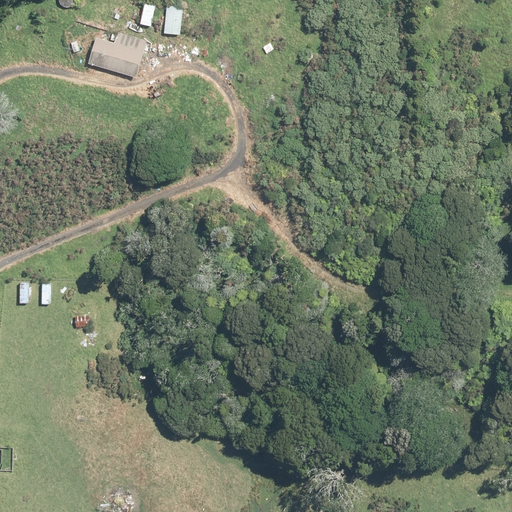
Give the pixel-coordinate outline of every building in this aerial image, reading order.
[(77,3),(78,0),(77,0),(58,0),(59,2),(60,5),(62,7),(65,9),(68,9),(71,9),(74,8),(76,6),(77,3)] [(156,6),(145,4),(140,25),(151,27),(156,6)] [(183,9),(168,7),(165,34),(180,36),(183,9)] [(146,42),(119,34),(116,45),(96,39),(89,64),(136,78),(146,42)] [(30,284),(19,283),(19,303),(30,303),(30,284)] [(54,284),(42,284),(41,304),(53,305),(54,284)] [(90,315),(76,315),(76,328),(90,328),(90,315)]
